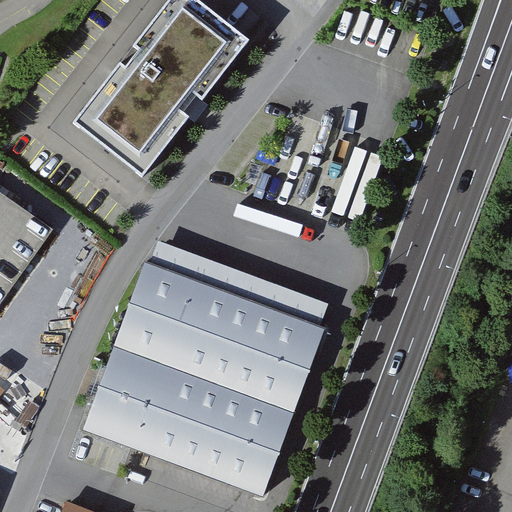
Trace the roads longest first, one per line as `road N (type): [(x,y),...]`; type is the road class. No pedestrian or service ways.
road 1 (residential): [(17,511),(106,284),(304,28)]
road 2 (primary): [(477,117),(331,511)]
road 3 (primary): [(508,0),(477,117)]
